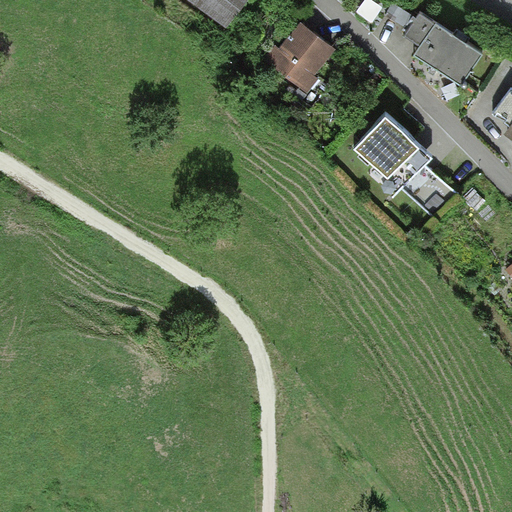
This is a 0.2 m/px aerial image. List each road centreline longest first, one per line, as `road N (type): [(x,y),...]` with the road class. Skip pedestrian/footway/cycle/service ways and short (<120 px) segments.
road 1 (track): [(0,163),(210,283),(255,321),(274,381),(275,511)]
road 2 (residential): [(511,184),(319,0)]
